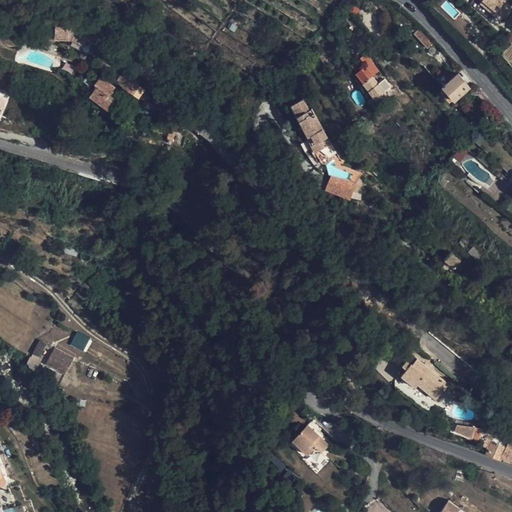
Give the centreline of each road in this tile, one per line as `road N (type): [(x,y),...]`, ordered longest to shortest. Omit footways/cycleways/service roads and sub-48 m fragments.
road 1 (unclassified): [(511,472),(417,438),(341,398),(318,370),(288,296),(222,253),(176,204),(39,155)]
road 2 (residential): [(511,408),(341,263),(198,118)]
road 3 (secondary): [(407,0),(511,112)]
road 4 (track): [(107,0),(198,118)]
